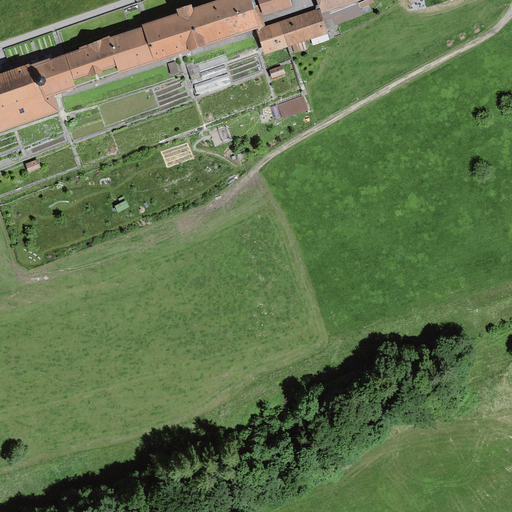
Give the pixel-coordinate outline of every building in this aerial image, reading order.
[(142,25),(142,28),(154,62),(263,24),(257,7),(253,8),(249,0),(216,0),(194,8),(192,3),(176,9),(177,13),(142,25)] [(289,0),(259,0),(264,15),(291,6),(289,0)] [(317,0),(320,8),(321,14),(361,0),(317,0)] [(361,0),(321,14),(326,29),(363,15),(360,9),(374,2),(373,0),(361,0)] [(320,8),(256,29),(264,54),(292,45),(294,53),(307,48),(305,41),(328,34),(326,29),(321,14),(320,8)] [(50,58),(31,65),(48,115),(59,112),(54,96),(77,88),(74,80),(88,75),(89,77),(103,72),(102,70),(117,66),(119,74),(154,62),(142,28),(110,38),(109,36),(79,48),(80,50),(51,60),(50,58)] [(176,61),(168,63),(171,74),(179,72),(176,61)] [(31,65),(30,63),(0,72),(0,130),(48,115),(31,65)] [(193,63),(187,65),(192,80),(202,77),(198,65),(195,66),(193,63)] [(283,65),(270,70),(273,78),(286,73),(283,65)] [(279,105),(284,119),(309,110),(304,96),(279,105)] [(38,160),(26,164),(29,172),(41,168),(38,160)] [(115,206),(119,212),(129,206),(124,196),(118,199),(121,204),(115,206)]
